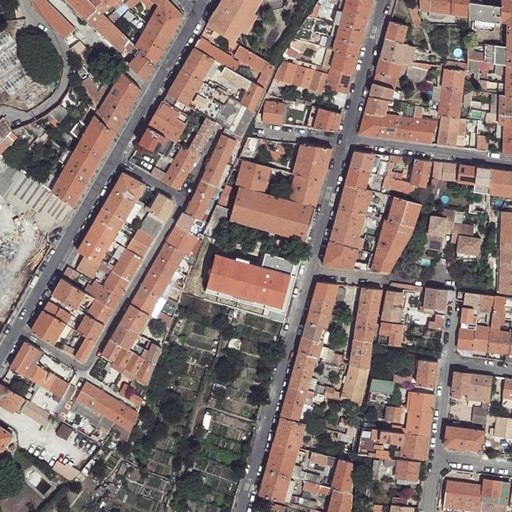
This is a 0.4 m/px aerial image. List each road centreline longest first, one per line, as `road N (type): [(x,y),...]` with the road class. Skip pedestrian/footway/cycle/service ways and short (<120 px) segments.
road 1 (residential): [(246,511),(311,271)]
road 2 (residential): [(181,198),(83,370)]
road 3 (residential): [(18,332),(115,162)]
road 4 (residential): [(0,113),(24,119),(40,112),(70,74),(27,0)]
road 5 (residential): [(115,162),(198,16)]
road 6 (residential): [(511,165),(346,142)]
road 7 (residential): [(346,142),(387,0)]
road 8 (residential): [(311,271),(346,142)]
